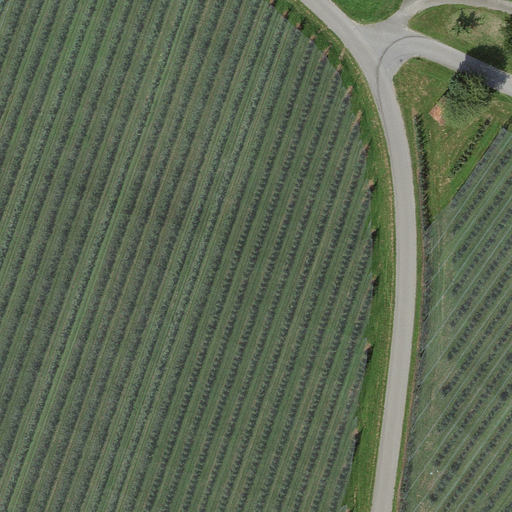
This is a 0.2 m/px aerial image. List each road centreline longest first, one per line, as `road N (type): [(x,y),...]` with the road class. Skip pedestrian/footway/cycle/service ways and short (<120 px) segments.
road 1 (residential): [(321,0),(365,45),(396,124),(408,277),(381,511)]
road 2 (track): [(511,90),(425,51),(365,45)]
